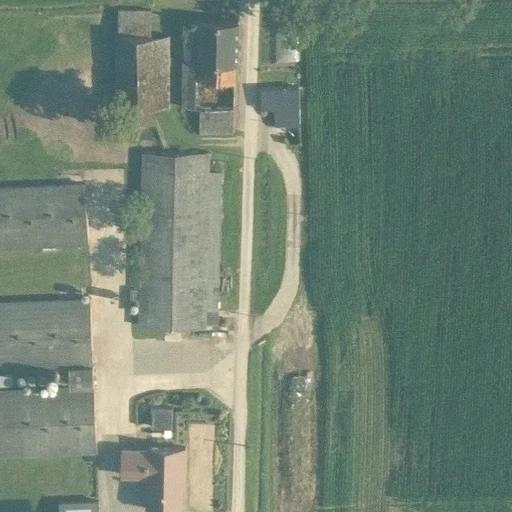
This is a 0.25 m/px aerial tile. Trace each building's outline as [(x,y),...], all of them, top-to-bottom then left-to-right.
[(149,30),(149,6),(117,6),(116,99),(167,100),(168,30),(149,30)] [(236,60),(236,14),(181,14),(182,102),(237,102),(236,60)] [(301,77),(266,77),(265,105),(281,105),(281,116),(297,116),(297,127),(330,128),(330,106),(301,106),(301,77)] [(218,324),(220,209),(222,169),(210,169),(207,147),(141,145),(138,202),(136,322),(218,324)] [(78,174),(0,176),(0,238),(80,236),(78,174)] [(0,294),(0,356),(86,353),(84,292),(0,294)] [(0,382),(0,444),(92,442),(89,380),(0,382)] [(184,511),(185,448),(119,447),(119,476),(144,476),(144,511),(184,511)]
